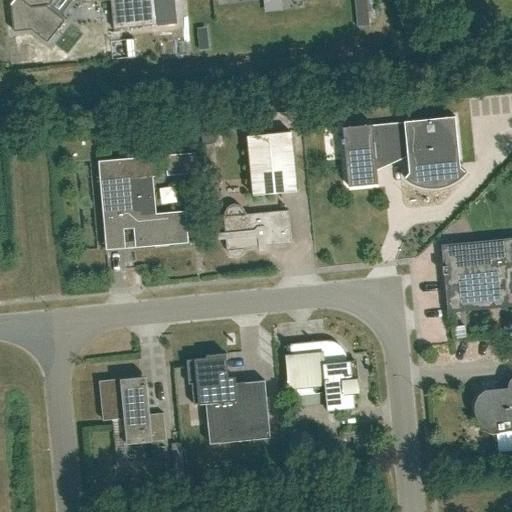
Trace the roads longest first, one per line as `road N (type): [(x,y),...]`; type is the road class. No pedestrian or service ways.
road 1 (residential): [(53,324),(364,295),(390,316),(395,335),(413,511)]
road 2 (residential): [(71,511),(53,324)]
